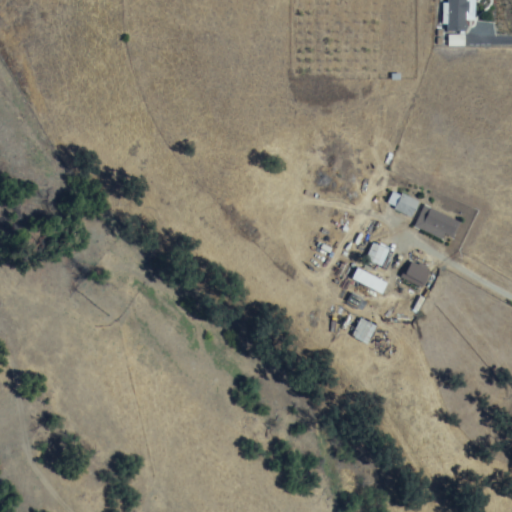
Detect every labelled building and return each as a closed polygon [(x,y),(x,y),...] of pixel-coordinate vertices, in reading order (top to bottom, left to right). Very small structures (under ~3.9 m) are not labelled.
[(474,22),(474,0),(447,0),(447,33),(465,33),(465,22),(474,22)] [(410,219),(418,203),(400,194),(392,210),(410,219)] [(445,242),(455,222),(423,207),(413,227),(445,242)] [(384,251),(372,245),(365,260),(377,265),(384,251)] [(367,345),(376,326),(359,319),(350,338),(367,345)]
